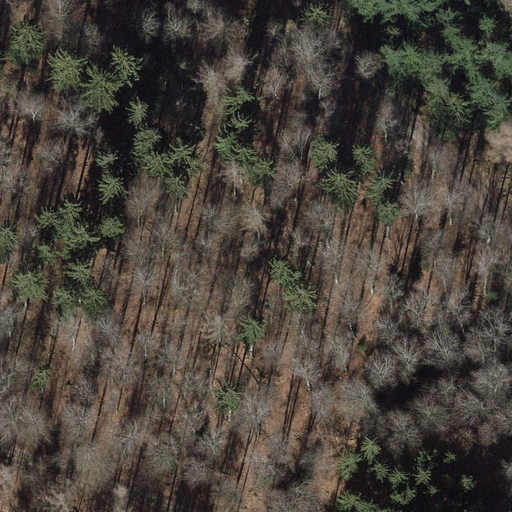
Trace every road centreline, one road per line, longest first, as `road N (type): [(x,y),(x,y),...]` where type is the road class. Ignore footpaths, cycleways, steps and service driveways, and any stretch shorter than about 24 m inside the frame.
road 1 (track): [(511,510),(165,511),(0,453)]
road 2 (track): [(293,0),(511,228)]
